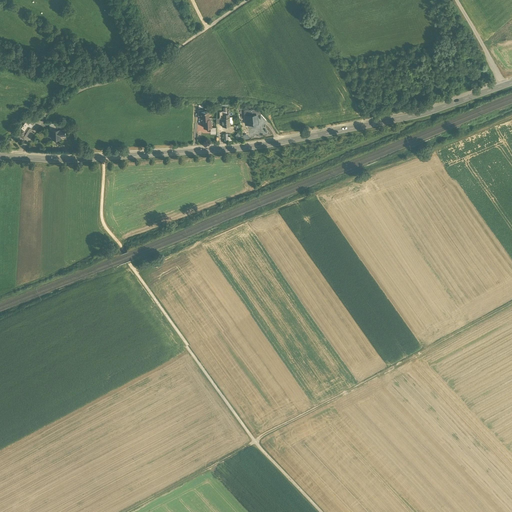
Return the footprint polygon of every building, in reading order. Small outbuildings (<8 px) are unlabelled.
[(202,112),(201,112),(201,117),(201,120),(203,119),(203,128),(212,127),(211,118),(208,119),(208,111),(202,112)] [(256,115),(248,116),(249,124),(257,124),(256,115)] [(24,133),(32,121),(29,119),(28,120),(25,118),(22,122),(25,124),(20,131),(24,133)] [(225,119),(221,119),(222,126),(230,126),(230,118),(225,119)] [(20,131),(18,135),(26,140),(29,135),(28,134),(35,123),(32,121),(24,133),(20,131)] [(55,130),(52,130),(52,135),(52,139),(60,139),(60,135),(60,130),(55,130)]
